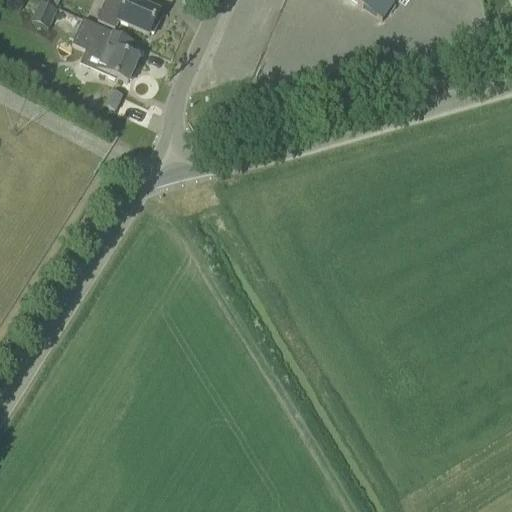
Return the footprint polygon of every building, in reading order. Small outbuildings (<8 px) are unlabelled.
[(144,0),(126,0),(122,10),(106,3),(96,26),(115,34),(119,25),(148,39),(149,37),(153,37),(157,28),(154,25),(159,15),(141,7),(144,0)] [(385,0),(346,0),(373,18),(385,0)] [(47,32),(55,14),(40,7),(32,26),(47,32)] [(124,57),(130,44),(82,24),(71,49),(93,59),(92,62),(100,65),(97,73),(108,78),(107,80),(114,83),(115,81),(127,86),(137,63),(124,57)] [(104,110),(114,115),(121,99),(111,94),(104,110)]
